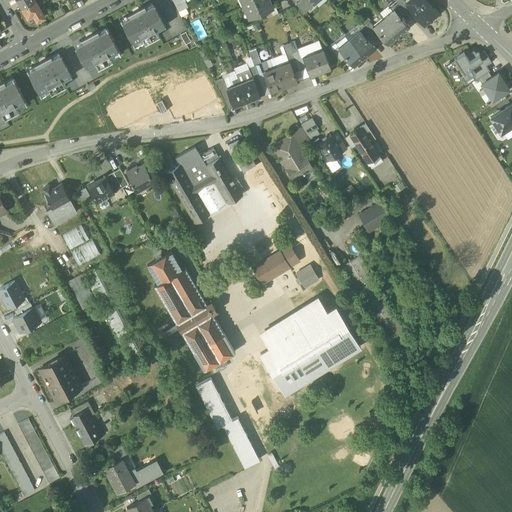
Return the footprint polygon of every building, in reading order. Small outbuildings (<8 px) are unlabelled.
[(28,17),(33,14),(41,10),(35,0),(22,8),(27,18),(28,17)] [(269,0),(258,0),(246,6),(251,17),(264,11),(273,8),(273,7),(269,0)] [(295,5),(303,14),(315,4),(314,3),(313,4),(310,0),(299,0),(294,4),(295,5)] [(406,13),(395,0),(383,0),(388,6),(391,10),(394,8),(401,17),(406,13)] [(395,0),(406,13),(410,9),(406,4),(406,3),(403,0),(395,0)] [(410,9),(424,25),(438,13),(427,0),(410,0),(406,3),(406,4),(410,9)] [(184,7),(181,1),(175,5),(178,11),(184,7)] [(154,4),(145,9),(156,30),(165,25),(154,4)] [(159,36),(156,30),(145,9),(143,5),(128,14),(128,15),(130,17),(121,22),(132,43),(142,38),(143,41),(145,43),(159,36)] [(264,11),(267,17),(278,12),(275,6),(273,7),(273,8),(264,11)] [(391,10),(388,6),(380,13),(383,17),(391,10)] [(391,10),(383,17),(398,34),(409,26),(401,17),(394,8),(391,10)] [(44,16),(41,10),(33,14),(35,17),(37,21),(44,16)] [(387,44),(398,34),(383,17),(373,25),(372,26),(376,31),(387,44)] [(198,39),(206,35),(198,19),(191,22),(198,39)] [(369,20),(363,24),(372,34),(376,31),(372,26),(373,25),(369,20)] [(372,34),(363,24),(358,29),(359,30),(360,30),(367,38),(372,34)] [(349,38),(359,30),(358,29),(357,27),(346,35),(349,38)] [(82,38),(84,42),(95,63),(98,68),(112,61),(111,58),(109,55),(119,50),(108,29),(99,34),(98,31),(97,30),(82,38)] [(359,30),(349,38),(364,56),(374,47),(367,38),(360,30),(359,30)] [(339,47),(349,38),(346,35),(345,33),(329,46),(333,50),(338,46),(339,47)] [(142,38),(132,43),(134,46),(143,41),(142,38)] [(364,56),(349,38),(339,47),(338,47),(345,56),(353,65),(364,56)] [(86,68),(95,63),(84,42),(75,47),(86,68)] [(295,42),(289,44),(292,52),(298,50),(295,42)] [(302,56),(321,49),(319,42),(298,50),(305,68),(307,67),(302,56)] [(283,46),(286,53),(288,60),(295,58),(292,52),(289,44),(283,46)] [(333,50),(341,60),(345,56),(338,47),(339,47),(338,46),(333,50)] [(307,67),(310,74),(310,75),(331,67),(323,48),(321,49),(302,56),(307,67)] [(482,59),(486,57),(482,51),(479,53),(478,50),(475,52),(473,49),(470,51),(468,49),(464,52),(469,60),(479,53),(482,59)] [(109,55),(111,58),(120,53),(119,50),(109,55)] [(249,52),(251,57),(254,65),(260,63),(255,50),(249,52)] [(295,58),(299,70),(305,68),(298,50),(292,52),(295,58)] [(492,62),(484,50),(482,51),(486,57),(482,59),(486,65),(492,62)] [(469,60),(464,52),(454,58),(463,72),(461,74),(464,79),(471,75),(475,72),(471,66),(482,59),(479,53),(469,60)] [(273,58),(276,67),(282,64),(282,66),(290,63),(288,60),(286,53),(273,58)] [(51,59),(63,80),(72,75),(61,54),(51,59)] [(63,80),(51,59),(49,55),(34,63),(35,64),(36,67),(28,72),(39,93),(48,88),(50,91),(51,93),(66,86),(63,80)] [(235,71),(236,74),(249,69),(250,71),(256,69),(254,65),(251,57),(245,60),(247,64),(234,69),(235,71)] [(276,67),(273,58),(260,63),(264,73),(272,70),(271,69),(276,67)] [(290,63),(294,72),(299,70),(295,58),(288,60),(290,63)] [(454,58),(449,61),(456,71),(462,81),(464,79),(461,74),(463,72),(454,58)] [(488,71),(490,70),(486,65),(482,59),(471,66),(475,72),(471,75),(475,80),(478,78),(488,71)] [(449,61),(444,65),(451,75),(456,71),(449,61)] [(256,69),(262,85),(268,82),(264,73),(260,63),(254,65),(256,69)] [(282,64),(276,67),(284,85),(297,80),(296,79),(294,72),(290,63),(282,66),(282,64)] [(284,85),(276,67),(271,69),(272,70),(264,73),(268,82),(271,90),(284,85)] [(307,67),(305,68),(299,70),(302,77),(310,74),(307,67)] [(236,74),(240,83),(246,81),(253,79),(250,71),(249,69),(236,74)] [(253,79),(256,87),(262,85),(256,69),(250,71),(253,79)] [(302,77),(299,70),(294,72),(296,79),(302,77)] [(234,85),(240,83),(236,74),(235,71),(223,76),(225,81),(228,89),(234,86),(234,85)] [(478,78),(481,83),(491,76),(488,71),(478,78)] [(491,76),(481,83),(492,100),(509,88),(498,72),(491,76)] [(0,109),(2,113),(5,118),(19,110),(16,105),(25,100),(14,79),(6,84),(4,80),(0,81),(0,109)] [(172,95),(165,98),(176,117),(214,98),(204,79),(198,82),(196,79),(171,93),(172,95)] [(246,81),(240,83),(246,100),(259,95),(256,87),(253,79),(246,81)] [(217,84),(223,100),(230,97),(227,89),(228,89),(225,81),(217,84)] [(271,90),(268,82),(262,85),(266,94),(271,92),(271,90)] [(233,105),(246,100),(240,83),(234,85),(234,86),(228,89),(227,89),(230,97),(233,105)] [(266,94),(262,85),(256,87),(259,95),(260,96),(266,94)] [(41,96),(50,91),(48,88),(39,93),(41,96)] [(113,107),(107,110),(117,130),(155,110),(145,91),(139,94),(138,92),(112,105),(113,107)] [(167,110),(161,99),(156,102),(162,113),(167,110)] [(511,104),(511,103),(491,117),(501,132),(502,131),(511,124),(511,104)] [(301,122),(307,132),(316,127),(318,127),(312,117),(301,122)] [(360,128),(370,142),(376,138),(366,123),(360,127),(360,128)] [(511,135),(511,124),(502,131),(507,138),(511,135)] [(291,133),(298,144),(308,138),(301,127),(291,133)] [(319,132),(316,127),(307,132),(310,137),(319,132)] [(356,144),(362,153),(373,146),(370,142),(360,128),(350,135),(356,144)] [(272,145),(293,179),(304,173),(313,167),(298,144),(291,133),(272,145)] [(345,137),(351,147),(356,144),(350,135),(349,134),(345,137)] [(318,143),(329,159),(346,148),(339,137),(334,140),(331,135),(318,143)] [(195,145),(175,156),(179,163),(180,163),(192,185),(211,173),(206,164),(219,156),(213,147),(200,153),(195,145)] [(362,153),(369,163),(379,156),(373,146),(362,153)] [(249,153),(237,161),(243,171),(256,164),(249,153)] [(166,171),(195,222),(209,213),(209,212),(196,191),(215,180),(227,201),(228,202),(242,194),(220,156),(219,156),(206,164),(211,173),(192,185),(180,163),(179,163),(166,171)] [(382,161),(379,156),(369,163),(372,168),(382,161)] [(131,180),(136,190),(146,185),(152,182),(152,181),(153,180),(149,173),(150,173),(144,162),(137,165),(137,164),(126,170),(131,180)] [(120,167),(113,170),(122,186),(128,182),(120,167)] [(313,167),(304,173),(308,179),(316,173),(313,167)] [(122,186),(113,170),(105,175),(106,177),(113,191),(122,186)] [(89,184),(97,200),(98,200),(106,196),(114,191),(113,191),(106,177),(97,181),(97,180),(89,184)] [(196,191),(209,212),(227,201),(215,180),(196,191)] [(405,187),(401,181),(393,186),(397,192),(405,187)] [(47,199),(52,207),(70,197),(62,182),(52,188),(49,183),(43,187),(45,191),(45,192),(49,198),(47,199)] [(345,207),(349,214),(373,200),(369,193),(345,207)] [(106,196),(98,200),(100,204),(108,199),(106,196)] [(70,197),(52,207),(58,218),(75,208),(70,197)] [(357,213),(367,230),(389,217),(379,200),(357,213)] [(50,221),(58,218),(52,207),(45,211),(50,221)] [(69,249),(89,239),(81,224),(62,234),(69,249)] [(71,250),(78,265),(100,254),(92,239),(71,250)] [(299,260),(290,245),(252,268),(262,283),(299,260)] [(147,264),(158,283),(182,268),(171,250),(147,264)] [(340,268),(392,353),(413,340),(360,255),(340,268)] [(98,302),(130,364),(154,351),(106,260),(82,273),(98,302)] [(297,273),(305,287),(318,279),(310,265),(297,273)] [(154,285),(164,302),(196,284),(185,266),(182,268),(158,283),(154,285)] [(70,279),(85,308),(98,302),(82,273),(70,279)] [(0,287),(0,290),(8,306),(15,302),(24,298),(14,280),(0,287)] [(205,299),(196,284),(164,302),(193,351),(224,333),(215,317),(213,318),(211,314),(214,313),(215,307),(213,304),(208,303),(205,304),(203,300),(205,299)] [(15,302),(18,307),(29,302),(26,296),(24,298),(15,302)] [(297,315),(321,300),(318,297),(295,311),(297,315)] [(262,336),(269,348),(328,312),(321,300),(297,315),(295,311),(282,320),(284,323),(262,336)] [(336,306),(328,312),(269,348),(260,353),(284,392),(360,345),(336,306)] [(32,307),(13,317),(20,331),(40,321),(32,307)] [(284,323),(282,320),(260,333),(262,336),(284,323)] [(224,333),(193,351),(204,370),(235,351),(224,333)] [(46,375),(50,383),(73,371),(64,356),(40,368),(44,376),(46,375)] [(257,368),(230,382),(243,407),(270,393),(257,368)] [(81,387),(73,371),(50,383),(55,392),(53,393),(56,400),(81,387)] [(223,425),(245,467),(259,459),(238,417),(232,420),(211,378),(196,385),(218,427),(223,425)] [(71,417),(80,412),(91,406),(88,400),(70,409),(73,415),(70,416),(71,417)] [(94,412),(91,406),(80,412),(83,417),(94,412)] [(80,412),(71,417),(73,422),(83,417),(80,412)] [(80,434),(85,444),(105,433),(100,423),(96,425),(90,415),(94,412),(83,417),(73,422),(76,428),(75,428),(79,435),(80,434)] [(28,418),(18,424),(21,429),(31,424),(28,418)] [(31,424),(21,429),(23,435),(34,429),(31,424)] [(34,429),(23,435),(26,440),(37,434),(34,429)] [(37,434),(26,440),(29,445),(40,440),(37,434)] [(7,437),(0,440),(0,447),(10,442),(7,437)] [(40,440),(29,445),(32,451),(42,445),(40,440)] [(10,442),(0,447),(0,449),(2,453),(12,447),(10,442)] [(108,451),(114,462),(122,458),(122,459),(129,455),(123,443),(108,451)] [(42,445),(32,451),(35,456),(45,450),(42,445)] [(12,447),(2,453),(4,458),(15,453),(12,447)] [(45,450),(35,456),(37,461),(48,456),(45,450)] [(15,453),(4,458),(7,464),(18,458),(15,453)] [(48,456),(37,461),(40,467),(51,461),(48,456)] [(18,458),(7,464),(10,469),(21,463),(18,458)] [(117,491),(126,486),(134,482),(128,470),(122,459),(122,458),(114,462),(105,467),(117,491)] [(135,466),(128,470),(134,482),(126,486),(129,491),(163,472),(156,459),(136,470),(135,466)] [(51,461),(40,467),(43,472),(54,466),(51,461)] [(21,463),(10,469),(13,474),(23,469),(21,463)] [(54,466),(43,472),(46,477),(57,472),(54,466)] [(23,469),(13,474),(16,480),(26,474),(23,469)] [(57,472),(46,477),(49,483),(59,477),(57,472)] [(26,474),(16,480),(18,485),(29,479),(26,474)] [(29,479),(18,485),(21,490),(32,485),(29,479)] [(32,485),(21,490),(24,496),(35,490),(32,485)] [(136,495),(139,500),(145,497),(151,494),(148,488),(136,495)] [(126,507),(129,511),(150,511),(153,511),(145,497),(139,500),(126,507)]
